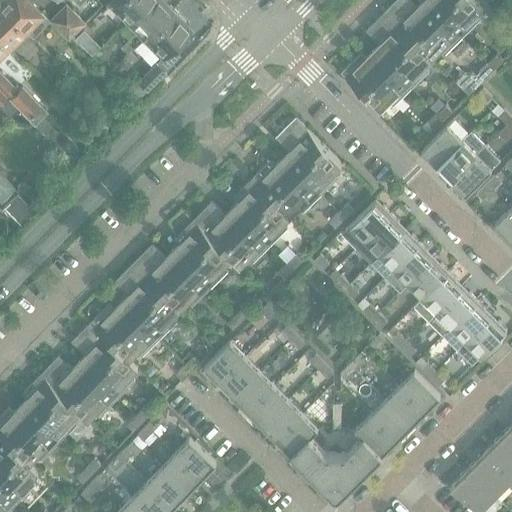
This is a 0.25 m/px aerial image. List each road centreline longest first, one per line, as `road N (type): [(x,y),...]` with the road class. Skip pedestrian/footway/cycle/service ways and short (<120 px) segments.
road 1 (tertiary): [(250,16),(0,270)]
road 2 (residential): [(0,362),(208,149),(206,97)]
road 3 (residential): [(511,276),(269,35)]
road 4 (tertiary): [(0,298),(206,97)]
road 5 (residential): [(365,511),(511,366)]
road 6 (residential): [(320,511),(186,378)]
